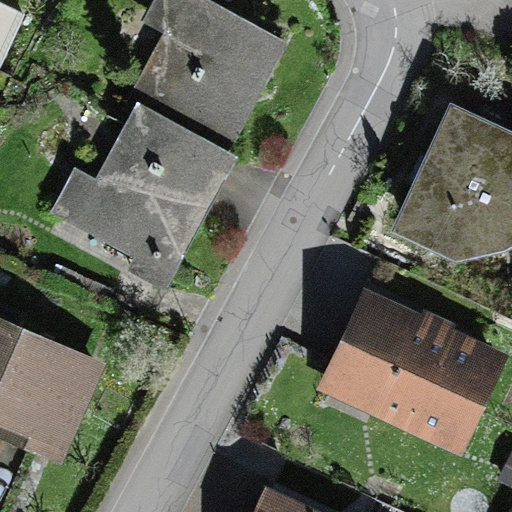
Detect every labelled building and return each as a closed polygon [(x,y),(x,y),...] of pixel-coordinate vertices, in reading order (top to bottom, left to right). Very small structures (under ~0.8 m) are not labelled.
[(0,0),(0,61),(22,14),(0,3),(0,0)] [(197,0),(187,0),(130,106),(139,111),(220,155),(279,44),(197,0)] [(220,155),(139,111),(79,220),(169,269),(229,159),(220,155)] [(456,119),(406,226),(452,243),(476,244),(500,239),(511,232),(511,133),(494,125),(490,135),(456,119)] [(373,298),(338,372),(376,389),(370,402),(455,442),(494,360),(421,326),(423,321),(373,298)] [(0,323),(0,416),(3,418),(0,424),(0,429),(39,447),(53,415),(68,422),(93,365),(0,323)] [(298,511),(265,497),(258,511),(298,511)]
